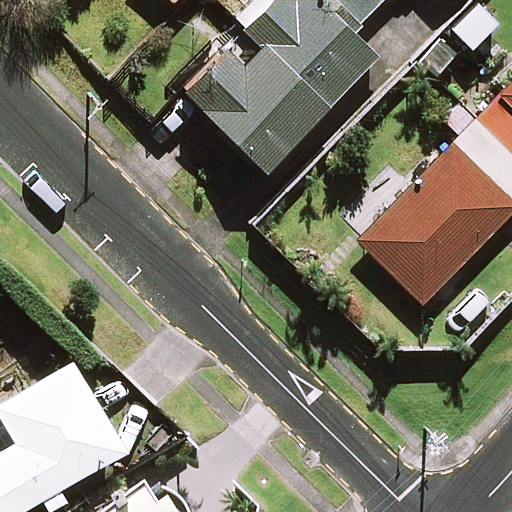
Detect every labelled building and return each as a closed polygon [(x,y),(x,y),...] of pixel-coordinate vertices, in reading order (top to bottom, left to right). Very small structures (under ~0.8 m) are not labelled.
[(223,37),(178,84),(261,166),(372,52),(334,15),(342,6),(356,20),(374,0),(247,0),(231,17),(255,40),(241,54),(223,37)] [(496,17),(477,0),(470,0),(446,26),(468,47),(496,17)] [(511,202),(511,73),(354,235),(418,298),(511,202)] [(119,445),(64,354),(0,392),(0,417),(13,439),(0,446),(0,511),(3,511),(38,491),(47,507),(61,499),(52,485),(119,445)] [(132,511),(177,511),(165,492),(132,511)]
